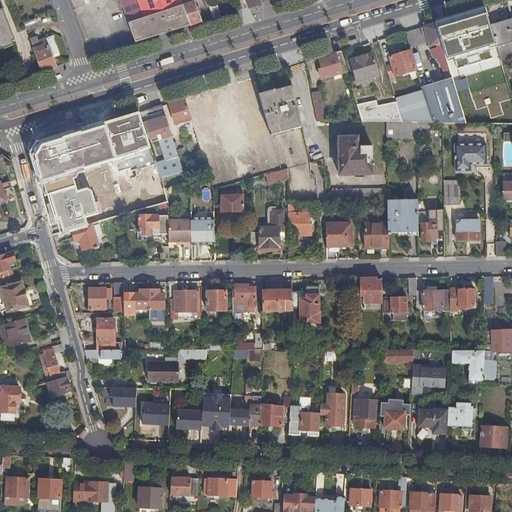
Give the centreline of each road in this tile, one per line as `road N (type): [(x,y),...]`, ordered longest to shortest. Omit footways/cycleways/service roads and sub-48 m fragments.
road 1 (residential): [(511,265),(55,274)]
road 2 (residential): [(101,450),(511,473)]
road 3 (primary): [(96,101),(431,0)]
road 4 (primary): [(361,0),(89,81)]
road 5 (residential): [(101,450),(55,274)]
